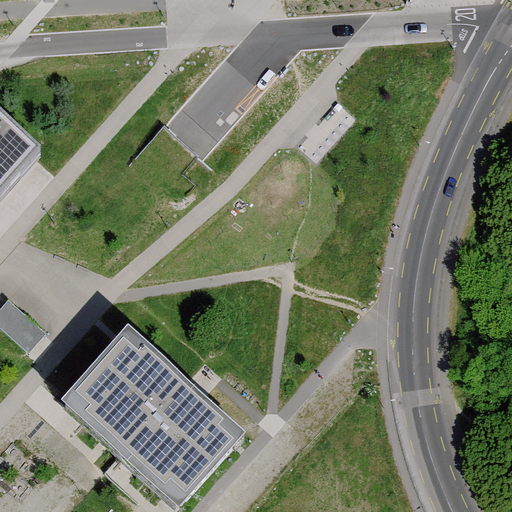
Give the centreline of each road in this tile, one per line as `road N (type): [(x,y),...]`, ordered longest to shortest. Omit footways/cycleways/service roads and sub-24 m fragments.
road 1 (residential): [(0,55),(43,45),(458,23),(511,41)]
road 2 (tertiary): [(511,42),(453,154),(418,269),(413,352),(424,437),(446,511)]
